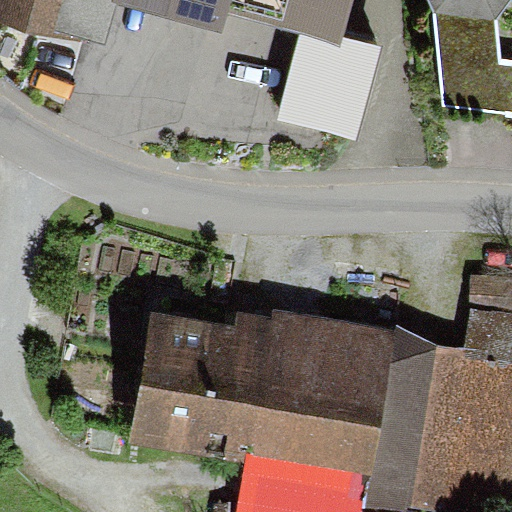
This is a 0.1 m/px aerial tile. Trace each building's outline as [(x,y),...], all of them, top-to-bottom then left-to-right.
[(226,11),(300,34),(342,46),(344,37),(354,0),(0,0),(0,17),(83,41),(85,36),(106,42),(119,4),(220,34),(226,11)] [(429,0),(434,14),(497,18),(510,0),(429,0)] [(511,60),(500,59),(497,18),(434,14),(444,106),(507,112),(506,117),(511,117),(511,60)] [(383,47),(344,37),(342,46),(300,34),(276,119),(356,142),(383,47)] [(236,328),(158,313),(136,442),(249,460),(239,511),(410,511),(411,507),(440,511),(509,511),(511,499),(511,280),(472,276),(465,334),(398,323),(396,334),(274,314),(272,321),(239,314),(236,328)]
